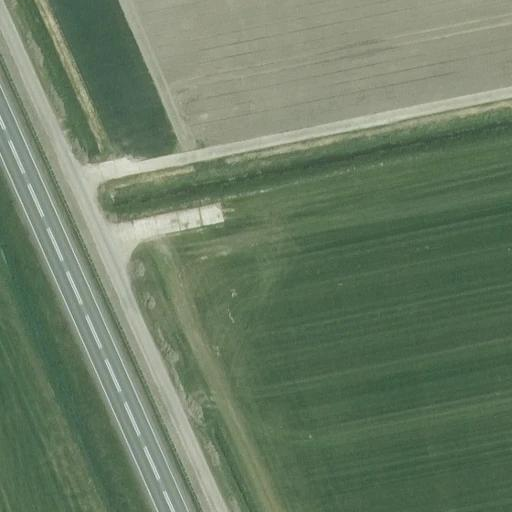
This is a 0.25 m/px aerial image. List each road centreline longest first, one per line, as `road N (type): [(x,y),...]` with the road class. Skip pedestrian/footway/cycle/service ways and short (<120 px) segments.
road 1 (unclassified): [(213,511),(0,15)]
road 2 (unknown): [(511,102),(73,183)]
road 3 (trunk): [(174,511),(0,118)]
